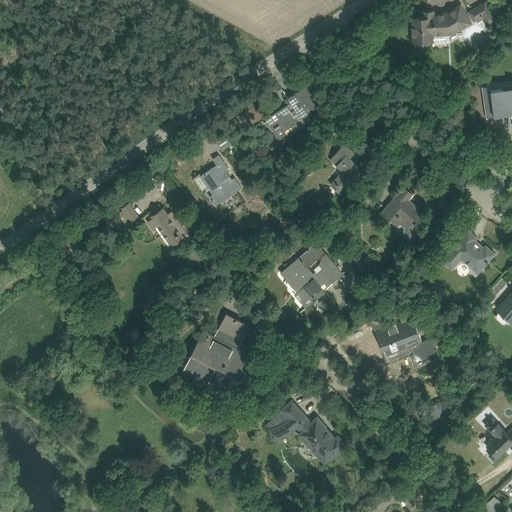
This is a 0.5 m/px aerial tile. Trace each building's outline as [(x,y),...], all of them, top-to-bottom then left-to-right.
[(475,20),(463,0),(461,0),(448,9),(439,11),(438,7),(426,8),(426,14),(414,15),(415,40),(438,39),(437,34),(454,32),(475,20)] [(279,132),(322,105),(307,83),(288,95),(292,100),(268,115),(279,132)] [(511,87),(492,91),(497,115),(511,112),(511,87)] [(209,137),(214,144),(222,138),(218,131),(209,137)] [(343,190),(366,165),(353,154),(357,150),(346,140),(332,156),(344,167),(331,180),(343,190)] [(218,202),(244,185),(222,150),(213,155),(218,162),(200,173),(218,202)] [(193,172),(188,175),(194,187),(200,184),(193,172)] [(415,191),(405,182),(383,209),(401,223),(404,219),(413,227),(427,209),(411,196),(415,191)] [(169,247),(190,232),(170,203),(149,217),(169,247)] [(478,272),(498,250),(470,226),(443,257),(454,266),(462,257),(478,272)] [(346,275),(319,238),(280,265),(308,303),(346,275)] [(511,290),(497,307),(511,319),(511,290)] [(220,366),(244,379),(257,354),(241,346),(254,322),(229,309),(217,332),(205,326),(181,372),(209,387),(220,366)] [(388,355),(425,341),(415,314),(378,329),(388,355)] [(327,463),(348,444),(320,412),(313,418),(292,395),(262,422),(280,442),(296,428),(327,463)] [(499,456),(511,443),(511,425),(509,428),(495,413),(484,422),(495,434),(487,442),(499,456)]
